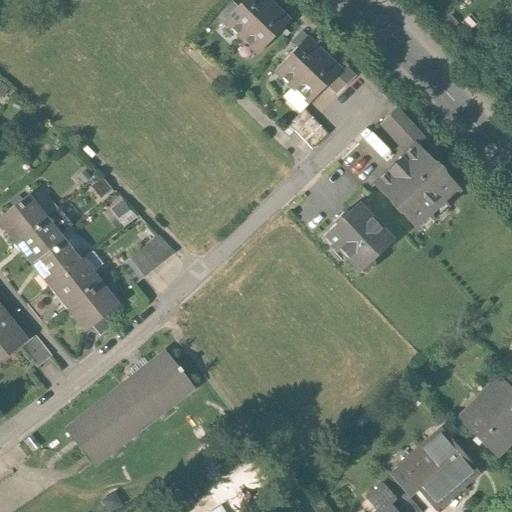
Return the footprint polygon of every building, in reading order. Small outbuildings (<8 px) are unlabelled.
[(240,39),(271,6),(263,0),(242,0),(222,22),(240,39)] [(289,23),(271,6),(240,39),(259,56),(289,23)] [(291,89),(323,56),(305,39),(274,74),(291,89)] [(338,69),(323,56),(291,89),(309,106),(326,87),(337,97),(355,77),(342,65),(338,69)] [(325,132),(303,110),(285,127),(307,150),(325,132)] [(424,138),(404,118),(386,136),(403,154),(369,187),(414,233),(458,192),(414,147),(424,138)] [(0,218),(0,225),(14,244),(46,219),(28,196),(0,218)] [(394,241),(356,204),(347,214),(343,211),(332,222),(335,224),(322,237),(357,271),(367,260),(371,264),(394,241)] [(14,244),(31,266),(63,241),(46,219),(14,244)] [(118,268),(135,289),(174,256),(157,235),(118,268)] [(31,266),(49,289),(80,264),(63,241),(31,266)] [(49,289),(66,312),(98,286),(80,264),(49,289)] [(115,308),(98,286),(66,312),(84,334),(89,330),(109,313),(115,308)] [(0,359),(17,345),(38,371),(53,358),(34,336),(23,346),(4,322),(7,320),(0,311),(0,359)] [(117,323),(109,313),(89,330),(96,339),(117,323)] [(193,392),(163,354),(62,434),(92,472),(193,392)] [(511,398),(495,383),(477,403),(511,435),(511,398)] [(511,446),(511,435),(477,403),(456,426),(496,463),(511,446)] [(438,430),(387,475),(410,501),(413,498),(425,511),(439,511),(480,477),(438,430)] [(394,511),(393,509),(398,505),(383,487),(365,502),(374,511),(394,511)]
